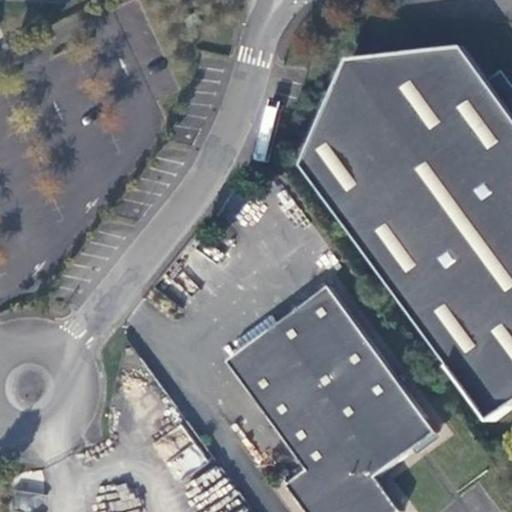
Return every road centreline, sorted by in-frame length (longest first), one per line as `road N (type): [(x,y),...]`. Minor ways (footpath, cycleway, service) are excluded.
road 1 (unclassified): [(276,0),(229,135),(64,361)]
road 2 (unclassified): [(4,423),(43,428),(60,417),(72,379),(64,361)]
